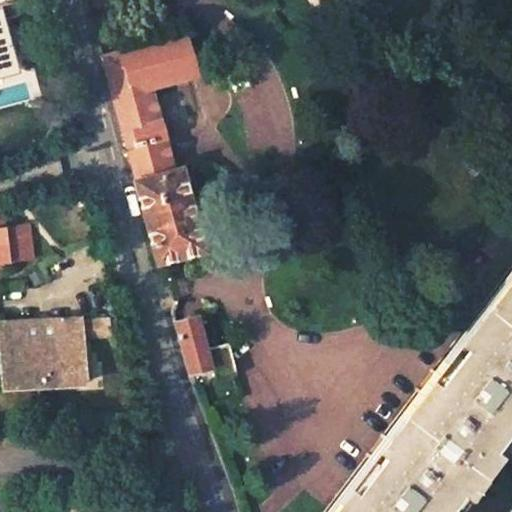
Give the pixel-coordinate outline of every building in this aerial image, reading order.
[(125,139),(136,180),(170,171),(145,85),(191,72),(181,33),(102,54),(125,139)] [(198,247),(177,169),(170,171),(136,180),(157,258),(198,247)] [(0,259),(23,257),(19,225),(1,227),(0,220),(0,259)] [(511,274),(327,511),(504,511),(511,502),(511,274)] [(76,317),(0,321),(0,386),(81,382),(76,317)] [(210,365),(197,318),(175,324),(188,371),(210,365)] [(134,511),(153,511),(151,487),(133,487),(134,511)]
